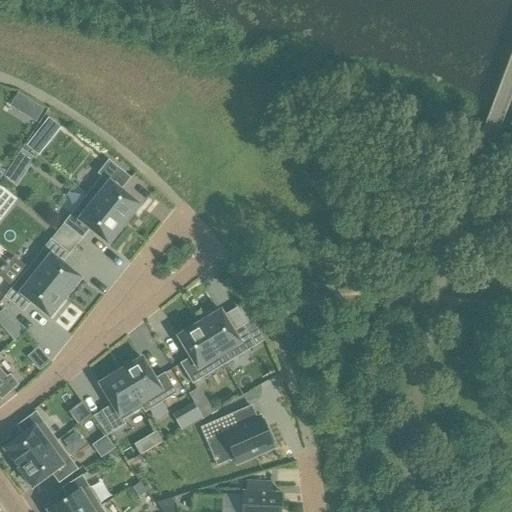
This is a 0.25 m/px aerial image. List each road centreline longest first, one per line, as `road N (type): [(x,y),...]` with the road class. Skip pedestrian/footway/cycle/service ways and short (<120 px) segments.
road 1 (residential): [(93,346),(184,208),(217,251)]
road 2 (residential): [(217,251),(93,346)]
